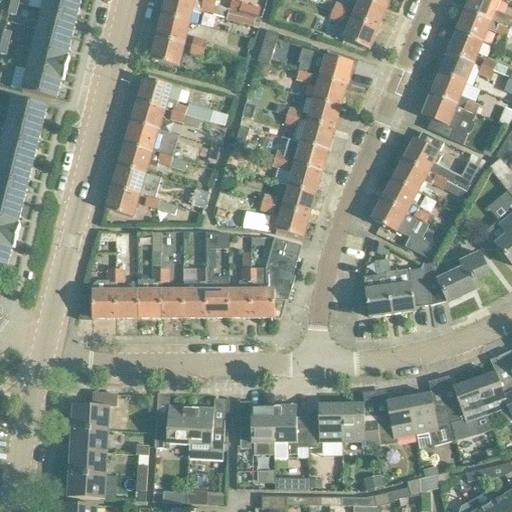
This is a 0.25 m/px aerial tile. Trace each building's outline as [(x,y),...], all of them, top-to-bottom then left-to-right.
[(77,19),(81,0),(44,0),(42,11),(77,19)] [(189,0),(166,0),(163,16),(189,21),(191,14),(194,1),(189,0)] [(360,0),(357,8),(352,19),(378,30),(387,9),(366,0),(360,0)] [(366,0),(387,9),(390,0),(366,0)] [(490,0),(470,0),(465,14),(509,32),(510,30),(511,30),(511,21),(493,14),(498,3),(490,0)] [(16,16),(19,5),(11,3),(8,15),(16,16)] [(203,3),(201,11),(213,14),(212,17),(257,28),(258,28),(259,24),(260,17),(259,17),(236,11),(236,12),(215,7),(215,6),(203,3)] [(336,5),(333,11),(345,16),(348,10),(336,5)] [(259,17),(261,12),(237,6),(236,11),(259,17)] [(72,39),(77,19),(42,11),(37,30),(72,39)] [(333,11),(330,19),(342,24),(345,16),(333,11)] [(465,14),(456,34),(481,44),(486,31),(506,40),(509,32),(465,14)] [(163,16),(157,39),(183,46),(189,21),(163,16)] [(348,30),(344,41),(351,44),(370,51),(378,30),(352,19),(348,30)] [(67,58),(72,39),(37,30),(32,50),(69,59),(70,59),(67,58)] [(4,31),(1,42),(9,44),(12,33),(4,31)] [(456,34),(448,56),(472,66),(481,69),(493,74),(504,79),(507,71),(475,58),(481,44),(456,34)] [(157,39),(152,61),(171,66),(178,67),(181,53),(183,46),(157,39)] [(194,39),(192,47),(204,50),(206,42),(196,39),(194,39)] [(0,54),(6,56),(9,44),(1,42),(0,46),(0,54)] [(271,65),(277,46),(266,43),(259,62),(271,65)] [(192,47),(190,55),(202,58),(204,51),(204,50),(192,47)] [(64,80),(69,59),(32,50),(27,71),(64,80)] [(302,63),(299,73),(301,74),(301,75),(313,78),(313,77),(320,79),(320,80),(347,87),(353,64),(334,59),(327,56),(314,53),(311,66),(302,63)] [(440,75),(439,77),(463,87),(472,66),(448,56),(440,75)] [(256,74),(267,77),(270,67),(260,63),(256,74)] [(481,69),(478,76),(490,81),(493,74),(481,69)] [(57,101),(62,81),(64,81),(64,80),(27,71),(22,92),(57,101)] [(301,75),(298,83),(310,86),(313,78),(301,75)] [(439,77),(431,98),(475,116),(479,107),(459,98),(463,87),(439,77)] [(145,80),(138,102),(165,111),(173,113),(177,114),(185,117),(188,107),(180,104),(181,102),(169,99),(172,88),(164,86),(145,80)] [(320,80),(314,100),(341,108),(347,87),(320,80)] [(511,81),(509,80),(503,93),(511,96),(511,81)] [(42,127),(47,107),(13,98),(8,118),(42,127)] [(431,98),(422,117),(441,125),(447,127),(454,130),(449,142),(462,148),(475,116),(431,98)] [(314,100),(308,122),(335,130),(341,108),(314,100)] [(138,102),(132,123),(159,131),(165,111),(138,102)] [(188,107),(185,117),(202,122),(225,127),(228,116),(189,105),(188,107)] [(289,117),(301,120),(303,111),(291,108),(289,117)] [(506,130),(511,119),(511,112),(504,109),(498,125),(506,130)] [(173,113),(170,122),(199,130),(202,122),(185,117),(177,114),(173,113)] [(298,129),(301,120),(289,117),(286,126),(298,129)] [(37,147),(42,127),(8,118),(3,139),(37,147)] [(308,122),(302,144),(328,152),(335,130),(308,122)] [(132,123),(126,144),(173,159),(180,138),(159,131),(132,123)] [(234,149),(242,151),(248,153),(250,144),(244,142),(247,134),(239,132),(234,149)] [(502,164),(511,153),(511,132),(496,157),(502,164)] [(0,159),(32,167),(37,147),(3,139),(0,149),(0,159)] [(439,153),(433,149),(415,140),(404,161),(465,196),(478,171),(468,165),(460,179),(436,167),(442,156),(438,154),(439,153)] [(126,144),(119,168),(146,176),(146,175),(149,165),(157,168),(158,164),(182,171),(185,172),(188,164),(173,159),(126,144)] [(277,152),(275,160),(322,175),(322,173),(328,154),(328,152),(302,144),(299,154),(290,151),(288,156),(277,152)] [(211,148),(207,163),(217,166),(220,150),(211,148)] [(242,151),(234,149),(233,149),(229,165),(238,167),(242,151)] [(0,180),(28,187),(32,167),(0,159),(0,180)] [(275,160),(273,168),(278,170),(274,184),(281,186),(289,188),(316,196),(322,175),(275,160)] [(462,202),(465,196),(404,161),(393,181),(420,196),(425,187),(428,189),(430,185),(462,202)] [(489,170),(489,171),(507,194),(511,189),(511,177),(499,162),(489,170)] [(210,170),(200,167),(196,166),(193,176),(207,180),(210,170)] [(119,168),(113,190),(139,198),(140,197),(147,199),(147,200),(159,203),(177,208),(180,199),(154,192),(154,189),(143,186),(146,176),(119,168)] [(222,185),(235,188),(239,174),(226,170),(222,185)] [(0,201),(23,207),(28,187),(0,180),(0,201)] [(413,209),(420,196),(393,181),(382,201),(415,219),(415,218),(426,224),(429,218),(413,209)] [(289,188),(283,210),(310,217),(316,196),(289,188)] [(113,190),(106,211),(125,217),(133,219),(139,198),(113,190)] [(511,201),(506,194),(506,195),(497,202),(509,218),(499,227),(507,237),(497,246),(511,264),(511,201)] [(266,195),(263,204),(275,207),(278,199),(266,195)] [(147,200),(145,206),(157,210),(159,203),(147,200)] [(18,226),(23,207),(0,201),(0,222),(20,227),(20,226),(18,226)] [(405,236),(415,219),(382,201),(372,221),(396,234),(397,232),(405,236)] [(263,206),(261,211),(272,215),(273,215),(275,207),(263,204),(263,206)] [(278,230),(277,232),(284,234),(303,239),(304,239),(310,217),(283,210),(278,230)] [(0,244),(15,248),(20,227),(0,222),(0,244)] [(102,234),(102,235),(100,243),(117,242),(115,234),(102,234)] [(206,234),(206,250),(228,250),(229,236),(206,234)] [(434,248),(411,236),(405,248),(428,260),(434,248)] [(266,272),(251,272),(252,319),(275,319),(275,302),(286,302),(301,247),(282,241),(276,240),(266,272)] [(0,266),(7,268),(12,248),(15,249),(15,248),(0,244),(0,266)] [(392,257),(392,250),(379,244),(377,254),(392,257)] [(141,281),(138,281),(138,292),(138,320),(162,320),(161,292),(161,286),(161,272),(161,255),(153,255),(152,255),(153,281),(149,281),(149,277),(142,277),(141,281)] [(426,268),(423,266),(429,301),(430,307),(448,303),(449,304),(479,290),(475,281),(489,274),(480,256),(480,255),(460,265),(462,271),(439,282),(435,266),(426,268)] [(379,276),(364,279),(369,319),(391,316),(385,274),(383,262),(377,263),(379,276)] [(410,270),(385,274),(391,316),(416,312),(414,303),(429,301),(423,266),(420,271),(410,272),(410,270)] [(94,292),(93,292),(93,320),(116,320),(116,292),(116,286),(116,271),(108,271),(108,282),(98,282),(94,286),(94,292)] [(124,271),(116,271),(116,286),(124,286),(124,284),(124,271)] [(198,283),(183,283),(183,292),(183,320),(206,319),(206,284),(206,271),(198,271),(198,283)] [(206,271),(206,284),(206,319),(228,319),(229,291),(229,279),(228,279),(214,279),(213,271),(206,271)] [(169,272),(161,272),(161,286),(169,286),(169,272)] [(229,291),(228,319),(252,319),(251,272),(243,272),(243,285),(239,285),(239,291),(229,291)] [(128,292),(116,292),(116,320),(138,320),(138,292),(128,292)] [(169,292),(161,292),(162,320),(183,320),(183,292),(169,292)] [(511,381),(511,379),(500,385),(496,374),(475,382),(487,417),(500,412),(510,423),(511,422),(511,381)] [(476,421),(487,417),(475,382),(454,389),(457,400),(445,403),(456,442),(478,435),(476,421)] [(117,409),(118,396),(93,395),(92,408),(73,407),(72,430),(108,432),(110,409),(117,409)] [(456,442),(445,403),(433,406),(431,395),(409,399),(416,436),(417,436),(420,450),(431,447),(434,447),(434,448),(456,442)] [(397,440),(416,436),(409,399),(387,404),(389,415),(377,416),(380,447),(397,446),(397,440)] [(322,444),(342,444),(342,406),(319,407),(319,418),(308,418),(308,449),(322,449),(322,444)] [(380,447),(377,416),(364,417),(364,406),(342,406),(342,444),(362,443),(363,449),(380,447)] [(308,449),(308,418),(297,418),(296,407),(274,408),(274,445),(274,456),(275,461),(287,461),(287,456),(297,456),(297,460),(308,460),(308,449)] [(190,446),(192,409),(169,408),(169,419),(157,419),(155,450),(169,450),(170,445),(189,446),(190,446)] [(255,456),(274,456),(274,445),(274,408),(251,408),(252,419),(240,419),(240,451),(254,450),(255,456)] [(188,458),(209,459),(223,460),(225,422),(214,422),(214,410),(192,409),(190,446),(189,446),(188,458)] [(107,455),(108,432),(72,430),(71,453),(107,455)] [(149,456),(150,448),(138,447),(137,455),(149,456)] [(498,449),(487,453),(490,463),(501,459),(498,449)] [(106,478),(107,455),(71,453),(69,476),(106,478)] [(136,479),(147,480),(148,469),(137,468),(136,479)] [(478,472),(481,481),(495,477),(492,468),(478,472)] [(437,469),(424,472),(426,479),(436,476),(439,475),(437,469)] [(460,487),(481,481),(478,472),(457,478),(460,487)] [(436,476),(438,485),(450,482),(448,473),(439,475),(436,476)] [(105,502),(106,478),(69,476),(68,499),(105,502)] [(382,476),(364,481),(367,492),(385,487),(382,476)] [(437,485),(438,485),(436,476),(426,479),(416,481),(419,494),(439,490),(437,485)] [(147,492),(147,480),(136,479),(135,491),(147,492)] [(398,493),(400,501),(414,498),(412,490),(398,493)] [(186,506),(187,493),(180,492),(179,494),(165,493),(164,504),(186,506)] [(511,511),(511,492),(494,504),(498,511),(511,511)] [(205,507),(206,495),(187,493),(186,506),(205,507)] [(387,504),(400,501),(398,493),(385,496),(387,504)] [(286,498),(282,498),(262,498),(262,510),(270,510),(270,511),(283,511),(284,511),(286,511),(286,506),(286,498)] [(308,507),(308,499),(286,498),(286,506),(308,507)] [(331,508),(331,499),(308,499),(308,507),(331,508)] [(353,508),(354,500),(331,499),(331,508),(353,508)] [(371,508),(377,507),(375,499),(369,500),(354,500),(353,508),(371,508)]
